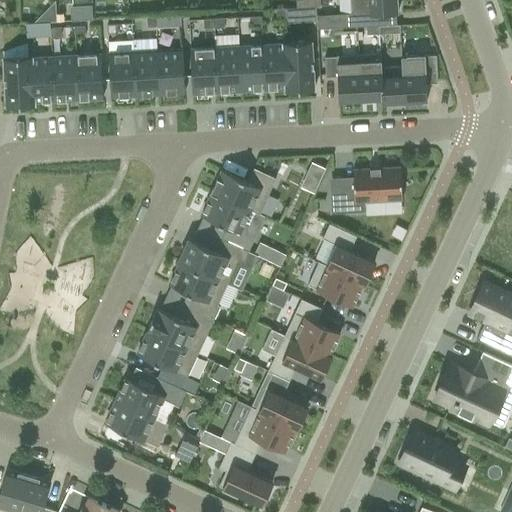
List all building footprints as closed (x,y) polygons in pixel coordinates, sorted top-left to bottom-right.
[(350,0),(351,13),(341,14),(342,27),(367,26),(366,14),(398,12),(396,0),(350,0)] [(315,7),(303,8),(304,21),(316,20),(316,15),(315,7)] [(276,20),(285,20),(285,9),(276,10),(276,20)] [(180,15),(170,15),(171,27),(180,27),(180,15)] [(146,17),(147,27),(156,27),(155,16),(146,17)] [(251,25),(262,25),(261,16),(251,17),(251,25)] [(213,19),(213,28),(224,27),(223,18),(213,19)] [(213,28),(213,19),(203,19),(203,28),(213,28)] [(50,34),(50,28),(49,22),(25,23),(26,36),(50,34)] [(107,33),(117,33),(117,24),(106,25),(107,33)] [(400,32),(400,24),(378,25),(378,34),(400,32)] [(73,27),(74,35),(84,35),(84,26),(73,27)] [(50,37),(60,36),(60,27),(50,28),(50,34),(50,37)] [(286,42),(289,91),(314,90),(311,41),(286,42)] [(282,44),(262,45),(264,82),(275,81),(275,87),(275,89),(284,88),(285,91),(289,91),(286,42),(282,43),(282,44)] [(239,46),(241,91),(255,90),(255,88),(254,88),(254,82),(264,82),(262,45),(239,46)] [(215,48),(217,85),(227,84),(227,90),(227,91),(241,91),(239,46),(215,48)] [(215,48),(190,49),(192,93),(207,92),(207,91),(206,91),(206,85),(217,85),(215,48)] [(182,49),(157,51),(159,95),(184,94),(182,49)] [(157,51),(133,52),(135,96),(159,95),(157,51)] [(133,52),(108,53),(111,98),(135,96),(133,52)] [(380,53),(358,54),(361,101),(381,100),(382,100),(380,67),(381,67),(380,53)] [(100,54),(75,55),(78,99),(103,98),(100,54)] [(361,101),(358,54),(336,56),(324,57),(325,77),(337,76),(338,102),(361,101)] [(51,56),(53,93),(64,93),(64,98),(63,98),(64,100),(78,99),(75,55),(51,56)] [(402,66),(404,103),(426,101),(425,83),(437,82),(436,55),(424,55),(401,56),(401,66),(402,66)] [(30,105),(27,56),(3,58),(5,106),(30,105)] [(32,56),(27,56),(30,105),(34,105),(34,102),(44,101),(44,100),(43,100),(43,94),(53,93),(51,56),(32,58),(32,56)] [(401,66),(381,67),(380,67),(382,100),(381,100),(382,104),(404,103),(402,66),(401,66)] [(311,162),(307,171),(321,177),(325,168),(311,162)] [(402,199),(400,167),(352,169),(354,197),(334,198),(334,213),(365,211),(364,202),(402,199)] [(259,214),(259,213),(276,178),(253,168),(247,181),(222,170),(218,178),(217,178),(210,192),(211,193),(212,192),(259,214)] [(346,176),(328,178),(331,197),(349,194),(346,176)] [(212,192),(211,193),(201,215),(227,226),(221,238),(248,251),(264,216),(259,213),(259,214),(212,192)] [(324,239),(314,260),(318,262),(364,283),(374,261),(349,249),(356,236),(329,223),(322,238),(324,239)] [(248,251),(221,238),(215,251),(189,238),(178,261),(179,262),(180,261),(227,283),(238,259),(243,261),(248,251)] [(273,263),(280,266),(285,255),(279,252),(273,263)] [(180,261),(179,262),(169,284),(195,296),(189,308),(213,319),(220,306),(217,304),(227,283),(180,261)] [(318,262),(307,285),(352,305),(362,284),(363,284),(364,283),(318,262)] [(275,278),(272,285),(283,290),(286,283),(275,278)] [(511,296),(483,283),(469,313),(485,321),(476,340),(511,356),(511,327),(508,326),(511,316),(511,296)] [(301,298),(284,335),(329,355),(339,333),(316,322),(322,308),(301,298)] [(213,319),(189,308),(183,320),(158,308),(157,311),(155,311),(146,331),(147,332),(147,331),(197,354),(213,319)] [(147,331),(147,332),(137,353),(162,365),(157,377),(169,383),(181,389),(197,354),(147,331)] [(284,335),(267,371),(288,381),(295,367),(320,379),(331,355),(329,355),(284,335)] [(450,362),(434,399),(488,424),(505,388),(511,391),(511,365),(482,351),(472,373),(450,362)] [(238,358),(233,369),(241,372),(246,361),(238,358)] [(126,377),(115,400),(153,418),(153,417),(169,383),(157,377),(135,367),(129,379),(126,377)] [(255,408),(255,409),(295,428),(295,429),(296,430),(307,406),(265,387),(255,408)] [(153,418),(115,400),(105,422),(157,447),(168,424),(153,417),(153,418)] [(234,443),(233,443),(255,453),(261,440),(285,451),(295,429),(295,428),(255,409),(255,408),(251,406),(234,443)] [(415,430),(399,463),(454,488),(464,466),(451,460),(456,449),(415,430)] [(174,456),(189,462),(200,439),(199,439),(185,432),(174,456)] [(230,441),(218,467),(225,471),(218,485),(223,487),(221,491),(237,498),(238,494),(261,505),(272,481),(247,470),(255,453),(233,443),(234,443),(230,441)] [(0,511),(17,511),(28,475),(7,469),(0,491),(0,511)] [(50,482),(28,475),(17,511),(40,511),(43,506),(50,482)] [(99,511),(103,503),(87,496),(81,508),(79,511),(99,511)] [(99,511),(119,511),(120,511),(103,503),(99,511)]
